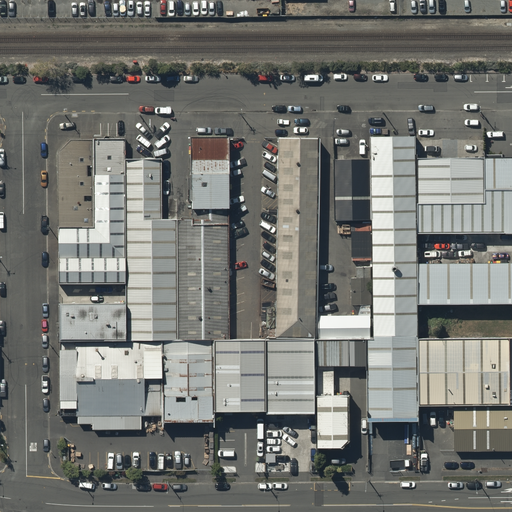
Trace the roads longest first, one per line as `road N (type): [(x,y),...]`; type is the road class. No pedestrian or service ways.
road 1 (residential): [(22,94),(511,91)]
road 2 (residential): [(22,94),(26,501)]
road 3 (tertiary): [(303,504),(26,501)]
road 4 (tertiary): [(511,505),(303,504)]
